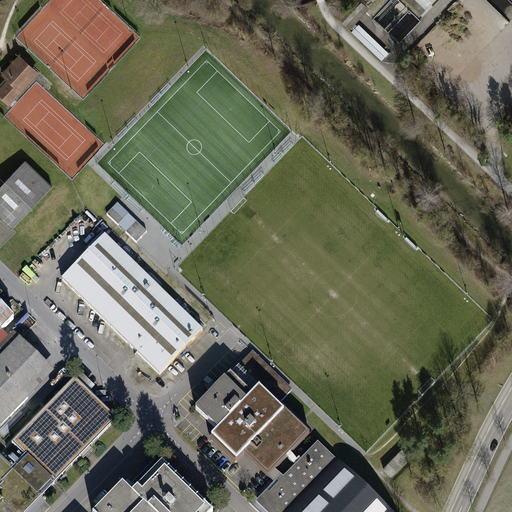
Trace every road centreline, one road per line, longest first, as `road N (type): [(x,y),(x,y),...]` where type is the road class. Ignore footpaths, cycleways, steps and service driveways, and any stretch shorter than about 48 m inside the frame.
road 1 (track): [(511,293),(443,384),(363,457),(232,335)]
road 2 (track): [(502,274),(226,0)]
road 3 (track): [(319,0),(333,23),(511,191)]
road 4 (residential): [(0,272),(151,418)]
road 5 (residential): [(245,511),(151,418)]
road 6 (residential): [(151,418),(60,511)]
road 7 (secondary): [(511,398),(458,511)]
